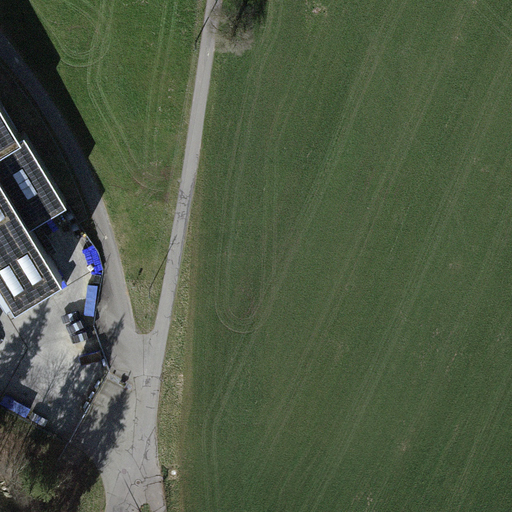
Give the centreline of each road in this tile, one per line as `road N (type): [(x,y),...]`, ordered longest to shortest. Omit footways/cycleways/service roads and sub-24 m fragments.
road 1 (track): [(0,44),(41,92),(75,156),(108,242),(126,341),(157,359),(209,0)]
road 2 (residential): [(119,511),(142,449),(157,359)]
